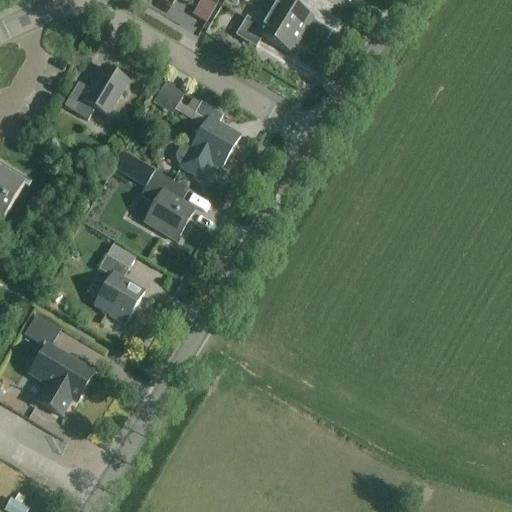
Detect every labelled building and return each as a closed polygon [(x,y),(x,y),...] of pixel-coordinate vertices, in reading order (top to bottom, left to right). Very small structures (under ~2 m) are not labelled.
[(203,0),(191,19),(205,27),(216,9),(203,0)] [(266,16),(302,38),(313,19),(285,2),(285,0),(262,0),(272,6),(266,16)] [(302,38),(266,16),(260,27),(247,19),(235,38),(256,50),(262,39),(291,57),(302,38)] [(350,30),(362,35),(367,22),(356,17),(350,30)] [(102,69),(89,91),(78,85),(64,109),(87,123),(95,111),(108,118),(128,84),(102,69)] [(153,106),(172,117),(185,95),(166,84),(153,106)] [(191,98),(185,108),(195,114),(201,104),(191,98)] [(206,124),(190,151),(187,149),(183,149),(179,151),(175,157),(175,161),(177,165),(179,166),(177,170),(202,184),(212,168),(220,173),(240,139),(218,126),(223,117),(201,104),(195,114),(194,116),(206,124)] [(0,220),(3,222),(24,187),(0,172),(0,220)] [(176,244),(195,212),(175,200),(181,189),(155,173),(140,198),(155,207),(144,225),(176,244)] [(124,328),(144,294),(123,281),(129,271),(106,258),(98,272),(110,279),(94,307),(109,316),(108,319),(124,328)] [(52,345),(59,333),(36,319),(25,338),(41,348),(45,341),(52,345)] [(77,404),(93,376),(47,348),(30,377),(48,387),(38,405),(61,419),(71,401),(77,404)] [(28,511),(29,511),(10,501),(4,511),(3,511),(28,511)]
